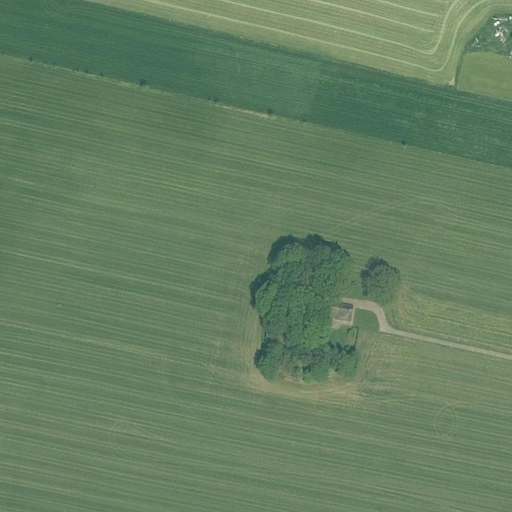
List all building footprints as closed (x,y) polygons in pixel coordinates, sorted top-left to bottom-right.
[(281,278),(279,285),(299,290),(300,283),(281,278)] [(273,309),(304,314),(307,299),(275,294),(273,309)] [(353,308),(328,304),(325,319),(336,321),(336,322),(350,324),(353,308)] [(266,334),(265,342),(292,347),(294,339),(266,334)] [(286,364),(290,351),(278,348),(275,361),(286,364)]
